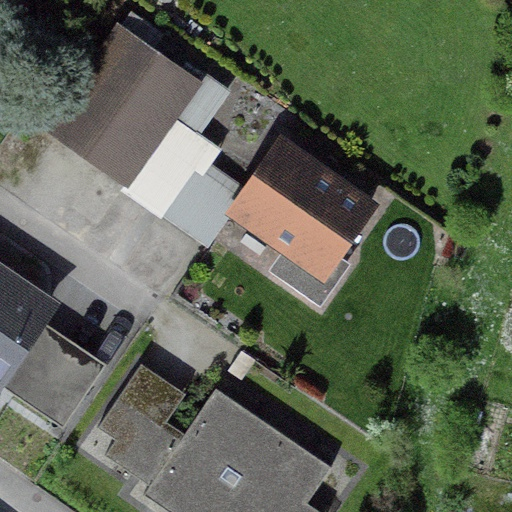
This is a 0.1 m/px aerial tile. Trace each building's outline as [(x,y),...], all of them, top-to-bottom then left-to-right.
[(124,185),(193,86),(115,31),(46,130),(124,185)] [(210,251),(235,214),(323,272),(374,195),(277,131),(234,195),(194,168),(161,218),(210,251)] [(42,327),(49,316),(0,284),(0,388),(0,389),(42,327)] [(42,327),(0,389),(57,427),(99,364),(42,327)] [(159,511),(299,511),(328,470),(213,391),(171,451),(109,408),(94,431),(112,443),(101,459),(145,489),(139,498),(159,511)]
